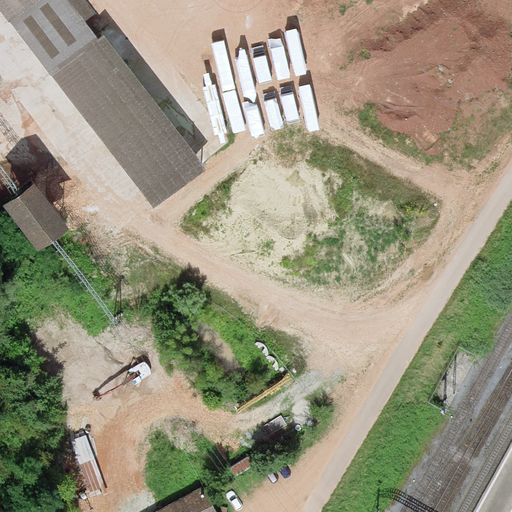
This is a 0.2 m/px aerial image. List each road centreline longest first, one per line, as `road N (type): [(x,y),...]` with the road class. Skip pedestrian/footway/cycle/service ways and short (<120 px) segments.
road 1 (track): [(384,391),(121,216),(0,52)]
road 2 (track): [(508,189),(398,175),(153,0)]
road 3 (track): [(252,0),(292,92),(144,231)]
